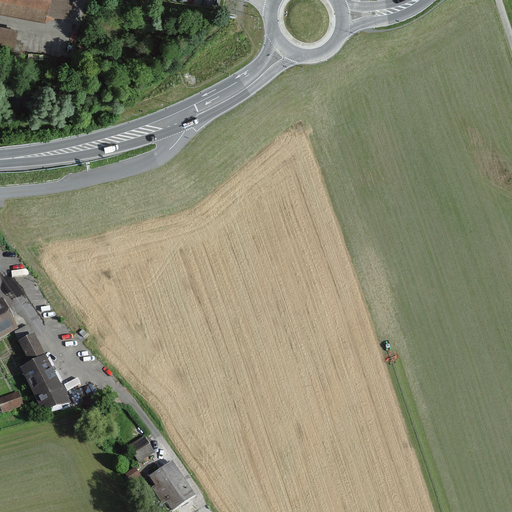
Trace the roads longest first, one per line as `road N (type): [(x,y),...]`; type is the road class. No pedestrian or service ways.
road 1 (unclassified): [(0,193),(152,161),(172,146),(184,116)]
road 2 (primary): [(0,159),(96,145),(184,116)]
road 3 (primary): [(184,116),(255,79),(285,47)]
